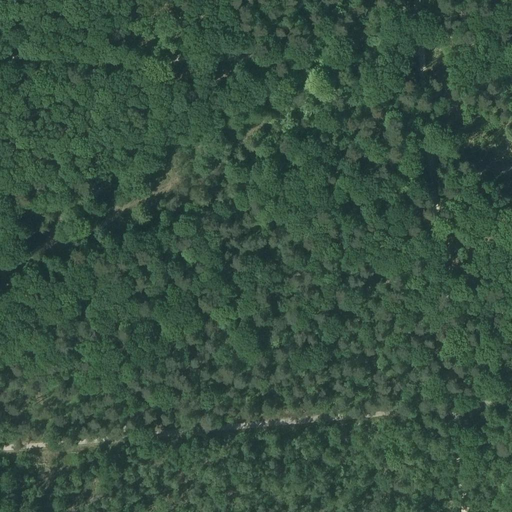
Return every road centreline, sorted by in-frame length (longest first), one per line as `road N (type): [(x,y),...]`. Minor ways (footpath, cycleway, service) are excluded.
road 1 (track): [(0,448),(511,401)]
road 2 (track): [(418,0),(464,511)]
road 3 (track): [(345,52),(335,74),(277,121),(0,254)]
road 4 (track): [(0,55),(320,58),(345,52),(380,22)]
